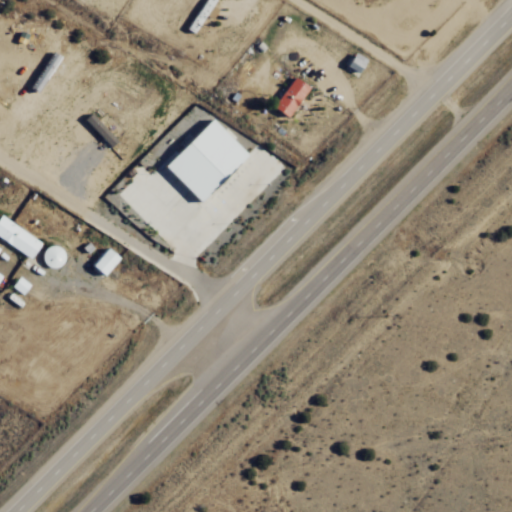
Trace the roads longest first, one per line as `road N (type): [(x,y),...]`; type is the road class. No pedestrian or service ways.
road 1 (trunk): [(486,38),(15,511)]
road 2 (trunk): [(86,511),(511,85)]
road 3 (residential): [(226,298),(0,156)]
road 4 (residential): [(301,0),(439,85)]
